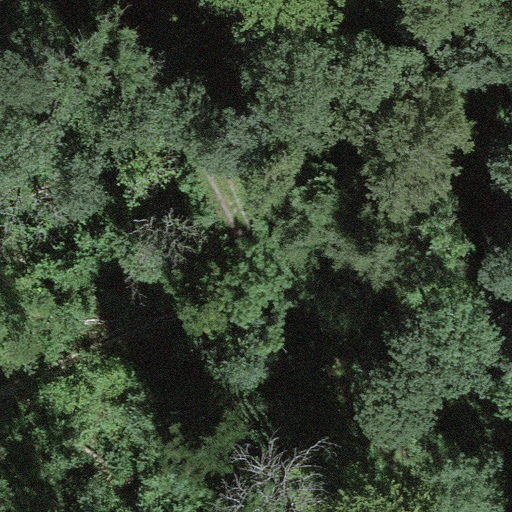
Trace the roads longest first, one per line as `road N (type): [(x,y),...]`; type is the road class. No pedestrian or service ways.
road 1 (track): [(428,511),(149,0)]
road 2 (track): [(241,170),(511,87)]
